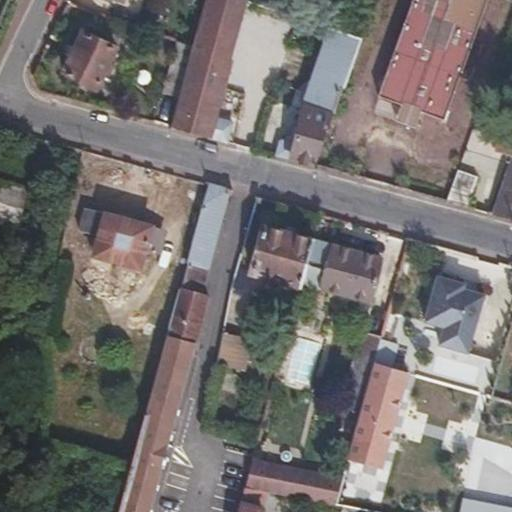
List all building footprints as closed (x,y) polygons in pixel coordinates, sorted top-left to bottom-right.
[(204,0),(200,16),(239,26),(245,0),(204,0)] [(411,0),(377,97),(401,105),(396,121),(413,128),(419,113),(443,120),(485,0),(411,0)] [(185,74),(224,85),(239,26),(200,16),(191,47),(185,74)] [(310,83),(340,91),(359,39),(329,28),(310,83)] [(94,91),(115,49),(81,33),(61,74),(94,91)] [(179,93),(185,74),(191,47),(176,42),(163,89),(179,93)] [(170,129),(226,144),(231,123),(216,119),(224,85),(185,74),(179,93),(170,129)] [(304,104),(333,113),(340,91),(310,83),(304,104)] [(274,157),(314,167),(333,113),(304,104),(291,145),(278,141),(274,157)] [(492,215),(511,220),(511,140),(499,137),(494,152),(510,156),(492,215)] [(445,203),(465,208),(475,178),(457,171),(445,203)] [(0,226),(17,231),(29,190),(0,181),(0,226)] [(210,270),(232,191),(209,185),(188,263),(210,270)] [(96,257),(141,268),(146,251),(156,253),(163,249),(166,240),(161,231),(87,211),(81,232),(100,238),(96,257)] [(303,289),(315,242),(265,228),(252,274),(303,289)] [(371,303),(383,261),(334,247),(322,290),(371,303)] [(203,294),(210,270),(188,263),(183,280),(181,288),(203,294)] [(465,287),(438,280),(426,325),(445,330),(440,347),(469,356),(485,298),(477,296),(472,299),(462,296),(465,287)] [(203,294),(181,288),(154,390),(121,511),(151,511),(175,426),(198,345),(210,297),(203,294)] [(384,340),(383,339),(367,334),(360,360),(376,366),(384,340)] [(249,339),(225,335),(220,365),(244,370),(249,339)] [(384,340),(376,366),(393,370),(400,345),(384,340)] [(175,426),(151,511),(167,511),(212,349),(198,345),(175,426)] [(360,360),(355,359),(349,385),(356,387),(350,410),(362,413),(376,366),(360,360)] [(393,370),(376,366),(362,413),(345,476),(360,480),(380,485),(410,374),(393,370)] [(472,382),(469,391),(485,396),(487,396),(489,387),(472,382)] [(485,396),(469,391),(466,403),(482,408),(485,396)] [(343,481),(253,462),(246,488),(269,493),(337,506),(340,495),(343,481)] [(360,480),(345,476),(343,481),(340,495),(356,498),(360,480)] [(511,511),(511,498),(435,483),(433,497),(506,511),(511,511)] [(230,486),(223,511),(239,511),(242,504),(246,489),(230,486)] [(246,488),(246,489),(242,504),(264,511),(269,493),(246,488)] [(506,511),(433,497),(387,488),(382,511),(506,511)] [(356,498),(340,495),(337,506),(345,508),(354,509),(356,498)] [(0,511),(28,511),(29,509),(0,500),(0,511)]
